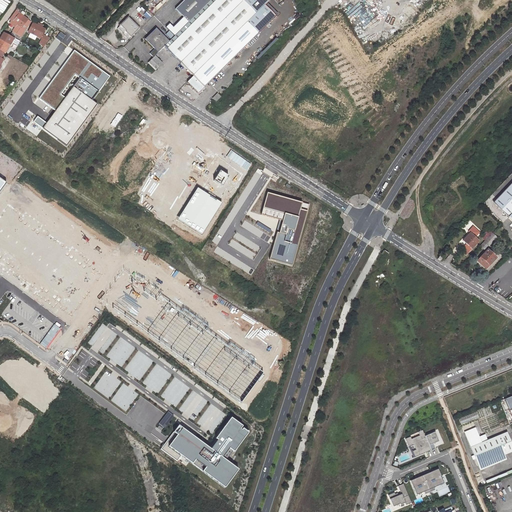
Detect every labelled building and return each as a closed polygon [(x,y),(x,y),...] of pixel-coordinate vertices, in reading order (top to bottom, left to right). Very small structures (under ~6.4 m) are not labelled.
[(167,43),(165,46),(181,62),(242,0),(210,0),(188,23),(174,36),(171,40),(169,42),(167,43)] [(188,23),(210,0),(183,0),(175,9),(188,23)] [(247,22),(255,13),(242,0),(181,62),(194,76),(247,22)] [(242,0),(255,13),(266,24),(267,24),(276,15),(265,4),(269,0),(242,0)] [(15,27),(23,16),(21,14),(16,10),(10,19),(12,20),(10,21),(12,22),(10,24),(15,27)] [(247,22),(258,33),(266,24),(255,13),(247,22)] [(21,36),(26,28),(23,26),(28,20),(28,19),(23,16),(15,27),(12,31),(21,36)] [(126,30),(131,35),(138,28),(127,17),(120,25),(126,30)] [(28,20),(23,26),(26,28),(31,22),(28,20)] [(247,22),(194,76),(189,80),(201,91),(258,33),(247,22)] [(42,28),(38,25),(33,23),(29,32),(40,37),(44,29),(42,28)] [(156,28),(145,39),(155,49),(156,47),(159,51),(165,46),(167,43),(164,40),(165,38),(156,28)] [(131,35),(126,30),(123,34),(128,39),(131,35)] [(165,34),(171,40),(174,36),(169,31),(165,34)] [(11,45),(12,43),(14,39),(9,36),(3,33),(0,38),(0,51),(3,53),(5,54),(10,45),(11,45)] [(50,38),(43,35),(39,44),(43,47),(50,38)] [(39,98),(55,109),(73,86),(93,101),(111,77),(74,51),(39,98)] [(154,70),(161,63),(154,56),(148,63),(154,70)] [(73,86),(55,109),(41,128),(68,148),(99,105),(93,101),(73,86)] [(216,102),(221,97),(217,93),(212,98),(216,102)] [(242,174),(216,155),(204,175),(209,178),(201,191),(218,202),(226,189),(231,192),(242,174)] [(508,217),(511,212),(511,184),(494,204),(508,217)] [(201,191),(197,188),(177,219),(201,235),(221,204),(218,202),(201,191)] [(309,203),(266,191),(260,213),(278,218),(267,258),(291,265),(309,203)] [(438,213),(454,201),(449,195),(446,197),(444,195),(432,204),(438,213)] [(455,214),(463,205),(461,202),(452,211),(455,214)] [(10,203),(0,216),(0,261),(72,315),(104,273),(10,203)] [(471,249),(478,242),(470,234),(463,241),(466,244),(464,246),(468,250),(470,248),(471,249)] [(490,246),(496,239),(491,234),(485,241),(490,246)] [(481,257),(489,265),(496,257),(488,249),(481,257)] [(124,270),(102,300),(241,402),(263,372),(124,270)] [(167,414),(159,424),(160,424),(164,427),(164,428),(172,418),(167,414)] [(178,425),(161,448),(177,461),(181,455),(225,487),(238,469),(226,460),(222,457),(229,448),(232,451),(233,451),(248,430),(230,417),(215,438),(217,439),(210,448),(178,425)] [(478,465),(503,454),(511,450),(511,446),(506,432),(481,442),(474,427),(464,432),(478,465)] [(427,452),(431,450),(425,436),(423,430),(418,432),(420,435),(412,439),(411,436),(405,438),(409,446),(414,444),(416,449),(413,451),(415,457),(425,453),(425,451),(426,451),(427,452)] [(435,432),(425,436),(431,450),(435,448),(433,444),(439,441),(435,432)] [(232,451),(229,448),(222,457),(226,460),(232,451)] [(480,469),(505,458),(503,454),(478,465),(480,469)] [(438,469),(427,473),(428,475),(431,474),(431,472),(436,470),(439,475),(437,476),(438,478),(441,476),(438,469)] [(423,475),(429,489),(434,487),(444,483),(441,476),(438,478),(437,476),(439,475),(436,470),(431,472),(431,474),(428,475),(427,473),(423,475)] [(429,489),(423,475),(419,477),(419,478),(411,481),(413,485),(414,485),(415,486),(413,487),(416,495),(424,491),(429,489)] [(419,478),(419,477),(410,480),(413,487),(415,486),(414,485),(413,485),(411,481),(419,478)] [(403,484),(397,486),(400,493),(395,496),(394,493),(387,495),(392,507),(399,504),(404,502),(405,506),(411,504),(409,500),(406,491),(403,484)]
